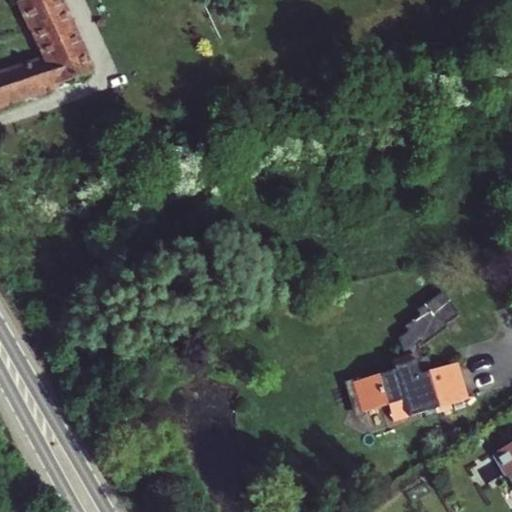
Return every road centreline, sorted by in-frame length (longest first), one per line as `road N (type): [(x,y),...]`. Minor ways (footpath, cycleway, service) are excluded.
road 1 (secondary): [(108,511),(0,327)]
road 2 (secondary): [(0,369),(76,511)]
